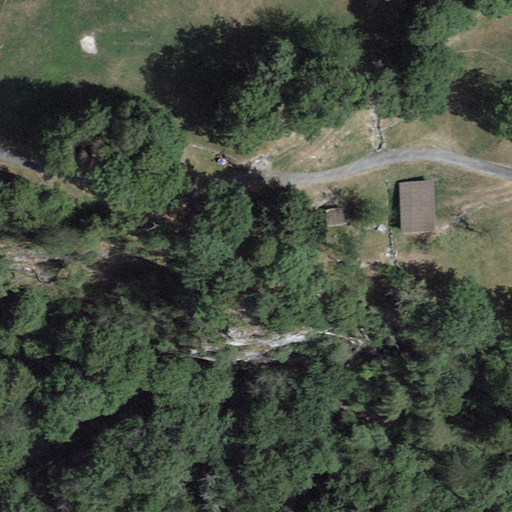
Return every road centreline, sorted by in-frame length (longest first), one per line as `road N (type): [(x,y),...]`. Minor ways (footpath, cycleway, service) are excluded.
road 1 (unclassified): [(0,153),(149,196),(251,180),(323,180),(413,154),(511,174)]
road 2 (track): [(251,180),(296,156),(363,84),(435,56),(483,13),(511,11)]
